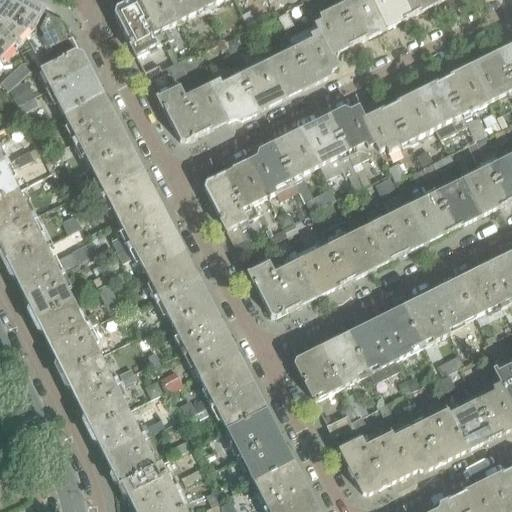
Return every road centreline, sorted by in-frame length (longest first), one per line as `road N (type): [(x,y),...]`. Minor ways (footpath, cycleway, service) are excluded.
road 1 (residential): [(172,180),(511,9)]
road 2 (residential): [(511,234),(264,354)]
road 3 (residential): [(172,180),(84,2)]
road 4 (residential): [(264,354),(172,180)]
road 5 (tertiary): [(72,511),(0,345)]
road 6 (residential): [(341,511),(264,354)]
road 7 (residential): [(392,511),(511,452)]
